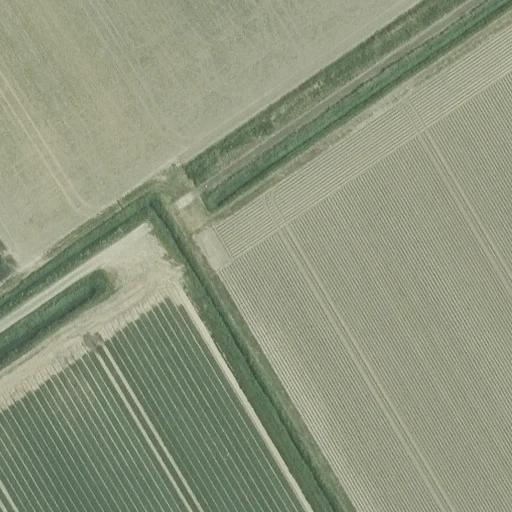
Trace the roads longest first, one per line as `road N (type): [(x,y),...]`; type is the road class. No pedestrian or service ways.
road 1 (track): [(173,209),(480,0)]
road 2 (track): [(0,330),(146,230)]
